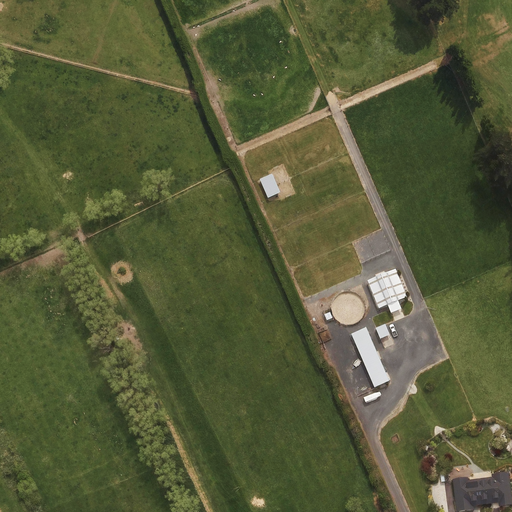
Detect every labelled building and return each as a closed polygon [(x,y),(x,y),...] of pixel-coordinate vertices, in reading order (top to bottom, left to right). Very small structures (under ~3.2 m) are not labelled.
[(281,194),(273,175),(261,180),(269,199),(281,194)] [(380,310),(389,306),(392,314),(403,310),(400,302),(409,298),(397,269),(368,281),(380,310)] [(385,325),(377,329),(381,341),(390,337),(385,325)] [(369,329),(353,336),(375,390),(392,383),(369,329)] [(511,506),(511,490),(510,474),(492,476),(492,479),(455,482),(457,511),(472,511),(472,506),(489,505),(490,509),(511,506)]
